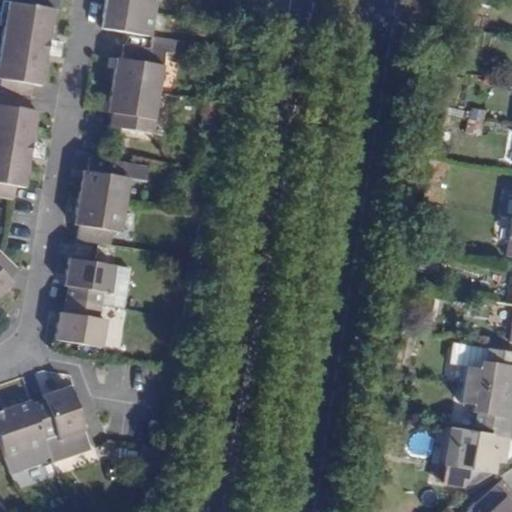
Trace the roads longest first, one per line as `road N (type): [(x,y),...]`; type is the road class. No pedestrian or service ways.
road 1 (secondary): [(302,0),(213,511)]
road 2 (secondary): [(305,511),(386,0)]
